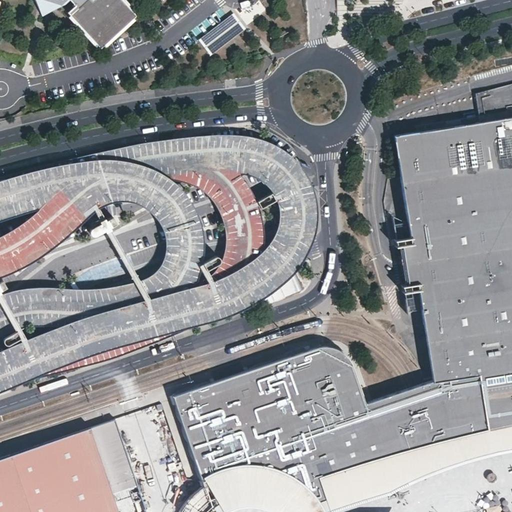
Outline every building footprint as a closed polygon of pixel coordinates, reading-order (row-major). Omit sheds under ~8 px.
[(73,0),(80,7),(73,13),(101,44),(133,15),(119,0),(73,0)] [(511,511),(511,112),(391,131),(408,232),(392,235),(396,260),(401,288),(416,285),(423,328),(427,350),(431,376),(417,380),(407,384),(376,395),(365,397),(362,397),(350,359),(348,355),(346,351),(342,347),(339,344),(334,342),(330,341),(325,341),(320,342),(229,372),(171,391),(177,408),(200,478),(201,483),(198,486),(191,492),(184,498),(179,505),(176,511),(511,511)] [(271,192),(257,200),(259,203),(261,207),(275,199),(274,196),(271,192)] [(99,220),(100,222),(91,227),(90,229),(89,231),(90,233),(91,234),(94,235),(95,234),(104,229),(105,231),(108,229),(111,228),(110,226),(116,222),(112,215),(106,219),(104,217),(102,218),(99,220)] [(283,241),(241,259),(244,266),(260,305),(302,288),(286,249),(283,241)] [(214,255),(202,262),(204,266),(206,269),(218,262),(220,260),(219,257),(217,255),(214,255)] [(8,343),(20,336),(18,333),(16,329),(4,336),(2,338),(3,341),(5,343),(8,343)] [(0,511),(145,511),(115,418),(32,446),(4,456),(0,457),(0,511)]
